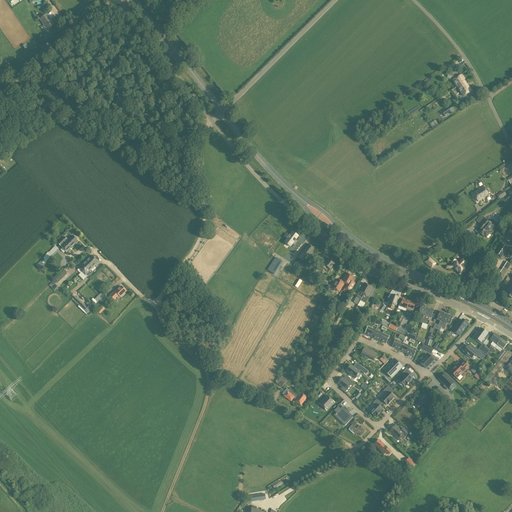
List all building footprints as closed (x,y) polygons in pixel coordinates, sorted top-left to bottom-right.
[(47,30),(54,25),(46,14),(40,19),(47,30)] [(454,74),(448,74),(447,79),(454,79),(453,80),(457,87),(465,81),(461,75),(456,78),(454,74)] [(463,96),(471,91),(465,81),(457,87),(463,96)] [(417,105),(408,111),(411,114),(420,109),(417,105)] [(445,117),(454,111),(451,106),(442,112),(445,117)] [(478,201),(489,195),(483,187),(473,193),(478,201)] [(503,191),(497,195),(500,200),(506,196),(503,191)] [(511,198),(510,196),(503,203),(505,205),(511,198)] [(488,219),(486,217),(479,224),(482,226),(478,231),(483,236),(484,236),(486,237),(490,233),(488,231),(496,223),(490,217),(488,219)] [(287,239),(285,242),(290,246),(294,241),(295,241),(295,240),(296,240),(298,236),(293,232),(290,235),(288,238),(287,238),(287,239)] [(78,242),(73,236),(68,241),(64,237),(58,243),(67,252),(78,242)] [(308,244),(298,257),(305,263),(310,257),(311,258),(314,254),(313,253),(315,249),(308,244)] [(507,256),(506,256),(509,258),(511,254),(511,252),(501,245),(496,253),(498,255),(501,257),(504,254),(507,256)] [(52,256),(58,249),(55,246),(49,253),(48,252),(46,254),(47,255),(36,266),(39,269),(50,258),(50,257),(51,255),(52,256)] [(87,268),(96,259),(92,256),(81,266),(78,269),(82,272),(78,276),(79,277),(85,270),(87,268)] [(425,261),(424,262),(431,269),(437,263),(435,262),(435,261),(431,258),(429,257),(425,261)] [(276,258),(273,263),(279,266),(282,262),(276,258)] [(85,270),(79,277),(83,280),(87,276),(89,276),(92,273),(92,272),(91,270),(99,263),(96,259),(87,268),(85,270)] [(459,263),(457,261),(455,263),(454,262),(452,264),(452,266),(445,266),(447,266),(447,269),(446,269),(453,268),(458,273),(459,275),(461,276),(462,275),(467,270),(463,266),(466,262),(462,259),(459,263)] [(326,261),(322,267),(324,269),(326,267),(330,269),(334,264),(329,260),(327,262),(326,261)] [(511,265),(506,262),(499,273),(495,274),(496,280),(502,279),(511,265)] [(314,275),(316,273),(319,275),(322,270),(320,269),(317,266),(311,274),(314,275)] [(300,273),(293,285),(296,287),(299,283),(300,284),(305,276),(300,273)] [(344,284),(345,284),(350,276),(346,273),(341,281),(337,279),(332,288),(340,293),(344,284)] [(344,288),(343,291),(348,294),(350,291),(350,292),(355,284),(353,283),(355,278),(350,276),(345,284),(346,284),(344,288)] [(361,296),(362,294),(363,295),(368,286),(364,283),(359,292),(358,294),(361,296)] [(363,295),(362,298),(360,301),(365,304),(369,298),(368,297),(373,289),(368,286),(363,295)] [(126,291),(121,287),(118,290),(117,289),(115,291),(110,296),(114,300),(119,295),(120,297),(126,291)] [(100,301),(106,295),(104,294),(107,291),(105,289),(94,300),(97,302),(99,300),(100,301)] [(360,301),(362,298),(357,295),(353,302),(358,304),(360,301)] [(395,305),(398,298),(392,295),(389,303),(390,303),(389,308),(392,309),(394,305),(395,305)] [(398,309),(404,311),(403,313),(405,313),(409,302),(403,300),(401,303),(400,303),(398,309)] [(80,302),(78,305),(79,306),(87,314),(94,307),(90,304),(86,308),(80,302)] [(371,309),(369,312),(372,313),(373,312),(375,314),(376,312),(380,307),(373,302),(372,305),(373,306),(371,309)] [(409,302),(405,313),(407,314),(407,312),(409,313),(410,310),(412,311),(415,304),(409,302)] [(418,314),(423,315),(422,318),(420,317),(418,322),(422,323),(427,308),(421,306),(418,314)] [(433,310),(427,308),(422,323),(426,324),(428,320),(429,317),(431,318),(433,310)] [(438,326),(441,327),(446,314),(440,312),(437,320),(440,321),(438,326)] [(453,317),(446,314),(441,327),(445,328),(446,323),(450,325),(453,317)] [(457,322),(453,327),(448,336),(450,337),(454,332),(458,335),(461,331),(462,332),(464,328),(465,328),(468,324),(462,320),(460,323),(457,322)] [(405,331),(403,335),(406,336),(407,337),(414,340),(417,335),(409,332),(408,332),(412,324),(410,323),(408,326),(406,331),(405,331)] [(365,334),(372,337),(375,331),(368,327),(365,334)] [(481,329),(477,334),(476,333),(473,337),(483,344),(486,340),(484,338),(487,334),(484,331),(481,329)] [(379,340),(382,334),(375,331),(372,337),(379,340)] [(389,337),(382,334),(379,340),(386,344),(389,337)] [(490,340),(496,344),(501,339),(495,334),(490,340)] [(507,344),(501,339),(496,344),(503,349),(507,344)] [(392,347),(399,350),(402,343),(395,340),(392,347)] [(406,353),(409,347),(402,343),(399,350),(406,353)] [(433,349),(423,345),(421,350),(431,354),(433,349)] [(465,350),(463,352),(467,354),(466,355),(469,357),(471,358),(474,355),(477,357),(478,356),(482,360),(485,357),(480,353),(481,353),(476,349),(474,351),(468,346),(467,347),(464,350),(465,350)] [(416,350),(409,347),(406,353),(413,357),(416,350)] [(485,347),(481,352),(486,356),(490,351),(485,347)] [(365,348),(362,355),(373,360),(376,353),(365,348)] [(511,354),(507,351),(490,374),(495,377),(511,355),(511,354)] [(383,354),(377,361),(382,365),(388,358),(383,354)] [(434,360),(428,354),(420,363),(426,368),(434,360)] [(394,359),(386,368),(389,371),(386,373),(391,378),(402,367),(394,359)] [(468,366),(464,361),(459,366),(457,363),(455,365),(456,366),(451,371),(454,373),(453,374),(457,378),(468,366)] [(511,361),(506,368),(511,374),(511,375),(502,388),(511,396),(511,395),(511,361)] [(360,371),(362,372),(365,369),(360,366),(358,369),(354,366),(353,367),(351,365),(346,372),(355,378),(360,372),(359,372),(360,371)] [(403,374),(398,379),(400,381),(399,381),(405,386),(406,386),(410,382),(409,381),(412,379),(409,376),(411,374),(406,369),(402,374),(403,374)] [(454,383),(445,374),(439,380),(444,385),(443,386),(446,390),(448,389),(454,383)] [(276,384),(282,388),(287,380),(282,376),(276,384)] [(348,382),(342,378),(338,383),(343,387),(341,389),(345,392),(351,385),(352,386),(355,383),(350,379),(348,382)] [(383,391),(386,394),(381,400),(387,405),(387,404),(388,405),(392,400),(394,397),(391,394),(394,392),(388,386),(383,391)] [(445,401),(449,397),(439,387),(435,391),(445,401)] [(295,402),(300,406),(306,398),(301,394),(298,397),(296,395),(297,394),(290,389),(287,393),(286,393),(284,396),(291,402),(293,399),(296,401),(295,402)] [(430,400),(427,396),(426,396),(423,393),(421,396),(418,399),(419,400),(414,405),(418,409),(426,401),(427,403),(430,400)] [(327,411),(334,403),(327,396),(319,404),(327,411)] [(375,417),(375,416),(376,417),(380,412),(382,409),(379,407),(381,404),(377,400),(372,404),(375,407),(369,412),(375,417)] [(353,418),(349,413),(349,412),(348,413),(346,412),(347,411),(342,406),(342,407),(340,409),(338,407),(334,411),(336,413),(334,415),(334,416),(335,415),(345,424),(344,426),(345,426),(353,418)] [(356,419),(355,420),(358,423),(359,422),(362,425),(365,422),(359,416),(356,419)] [(430,427),(433,425),(426,418),(421,423),(423,426),(424,425),(426,427),(428,425),(430,427)] [(357,432),(361,436),(365,431),(359,425),(356,429),(354,427),(358,423),(355,420),(351,424),(352,425),(349,428),(355,434),(357,432)] [(408,433),(403,428),(401,431),(395,426),(389,432),(393,435),(398,439),(403,435),(405,437),(408,433)] [(385,446),(379,440),(374,445),(380,450),(380,451),(384,455),(386,453),(389,455),(391,452),(385,446)] [(410,469),(415,464),(409,459),(404,464),(410,469)]
